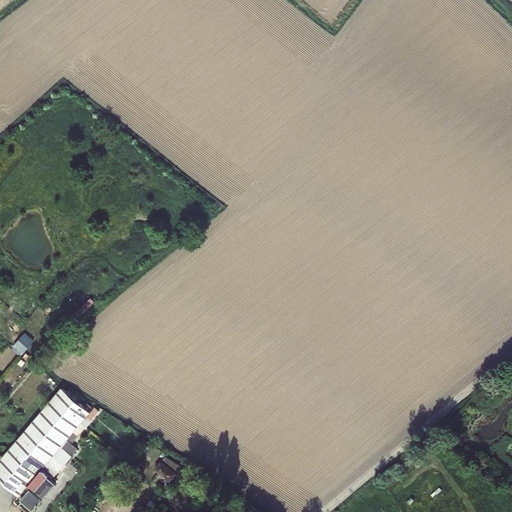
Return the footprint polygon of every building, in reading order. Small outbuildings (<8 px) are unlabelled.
[(77,310),(82,315),(97,301),(93,296),(77,310)] [(0,483),(17,498),(87,416),(60,393),(1,462),(0,463),(0,483)] [(67,460),(63,465),(69,470),(73,465),(67,460)] [(151,471),(165,484),(172,476),(158,464),(151,471)] [(20,502),(31,511),(33,511),(69,470),(63,465),(53,476),(51,474),(32,496),(28,493),(20,502)] [(193,471),(194,470),(184,469),(183,476),(189,477),(193,471)] [(193,471),(189,477),(197,484),(202,478),(193,471)]
